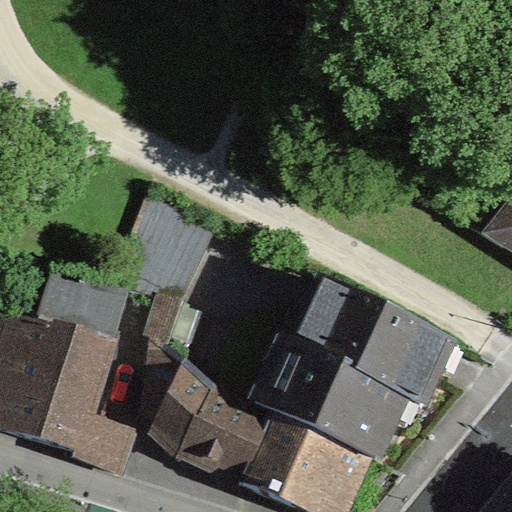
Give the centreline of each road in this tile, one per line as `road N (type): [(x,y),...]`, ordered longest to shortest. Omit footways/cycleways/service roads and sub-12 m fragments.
road 1 (track): [(0,47),(205,183),(511,360)]
road 2 (residential): [(0,453),(179,511)]
road 3 (residential): [(429,511),(511,403)]
